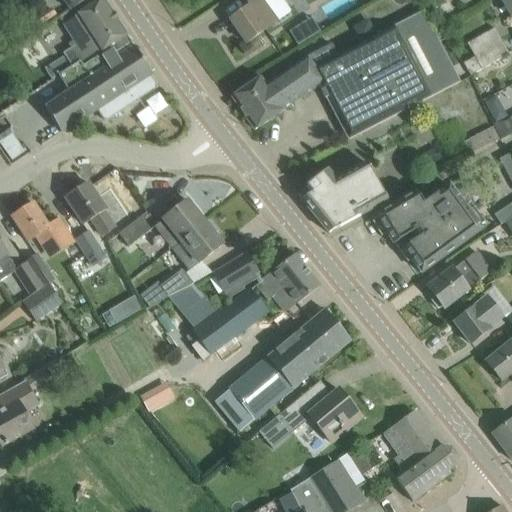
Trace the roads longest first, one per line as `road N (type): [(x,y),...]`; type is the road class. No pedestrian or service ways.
road 1 (secondary): [(501,481),(223,136)]
road 2 (residential): [(0,189),(72,147),(169,159),(223,136)]
road 3 (secondary): [(223,136),(123,0)]
